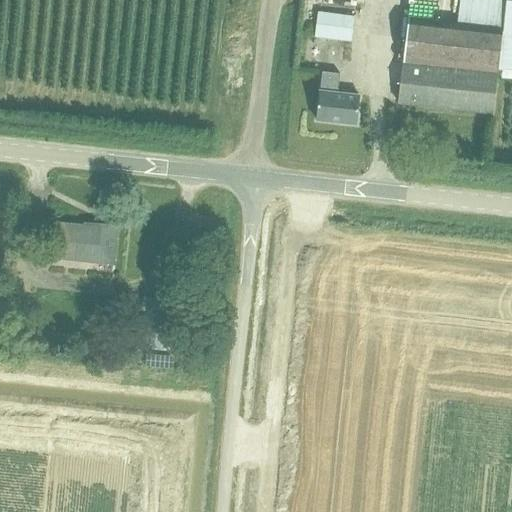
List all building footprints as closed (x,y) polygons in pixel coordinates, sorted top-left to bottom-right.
[(511,70),(511,1),(507,1),(506,0),(460,0),(458,22),(408,16),(407,33),(400,101),(494,110),(498,69),(511,70)] [(351,42),(355,17),(318,13),(315,37),(351,42)] [(322,72),(318,120),(355,123),(358,95),(337,93),(339,74),(322,72)] [(113,262),(116,229),(88,226),(87,229),(51,225),(49,239),(54,239),(53,256),(113,262)] [(170,350),(175,301),(144,298),(139,347),(170,350)]
